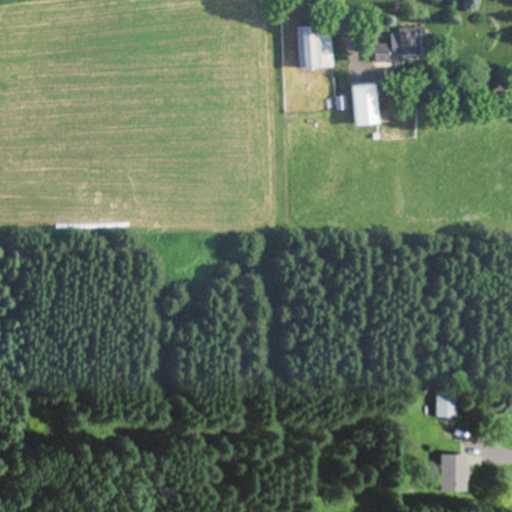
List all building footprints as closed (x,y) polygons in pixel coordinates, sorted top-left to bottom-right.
[(322,26),(299,27),(301,70),(335,68),(333,35),(322,36),(322,26)] [(423,33),(392,33),(392,58),(423,58),(423,33)] [(378,85),(355,87),(358,127),(381,126),(378,85)] [(456,417),(456,392),(437,392),(437,417),(456,417)] [(467,493),(467,454),(440,454),(440,493),(467,493)]
